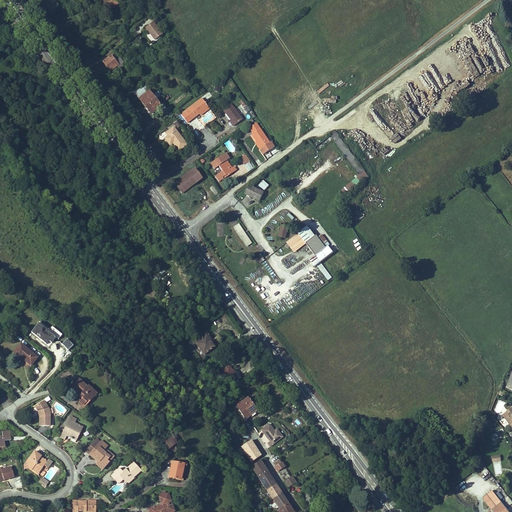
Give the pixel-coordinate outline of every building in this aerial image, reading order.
[(102,0),(110,10),(119,3),(117,0),(116,0),(115,1),(114,0),(102,0)] [(146,28),(155,40),(162,35),(153,23),(146,28)] [(474,55),(482,71),(488,68),(480,52),(474,55)] [(103,62),(110,71),(117,66),(119,69),(126,64),(120,57),(117,59),(115,56),(113,58),(111,55),(103,62)] [(473,84),(483,77),(475,65),(471,68),(472,70),(466,74),(473,84)] [(421,122),(427,119),(409,85),(403,88),(421,122)] [(134,94),(139,100),(149,92),(144,86),(134,94)] [(139,100),(151,115),(161,107),(149,92),(139,100)] [(208,107),(202,98),(181,114),(187,123),(199,114),(208,107)] [(243,108),(247,113),(250,110),(246,105),(242,100),(239,102),(243,107),(243,108)] [(235,125),(242,120),(231,104),(223,110),(231,120),(229,121),(233,126),(235,125)] [(208,107),(199,114),(200,115),(209,108),(208,107)] [(257,143),(261,149),(270,143),(256,123),(249,128),(253,133),(252,135),(257,143)] [(179,151),(187,145),(173,128),(166,133),(168,136),(165,139),(169,144),(172,142),(173,143),(179,151)] [(369,176),(335,131),(329,136),(332,140),(360,176),(364,180),(369,176)] [(318,151),(332,140),(329,136),(315,148),(318,151)] [(211,163),(215,168),(219,165),(223,171),(220,174),(224,179),(236,170),(234,167),(232,168),(226,160),(229,158),(226,154),(211,163)] [(246,155),(240,159),(244,165),(250,161),(246,155)] [(174,183),(182,193),(202,178),(195,168),(174,183)] [(344,196),(364,180),(360,176),(340,191),(344,196)] [(263,179),(258,185),(264,190),(269,185),(263,179)] [(260,201),(264,192),(249,186),(245,194),(260,201)] [(306,243),(315,236),(308,226),(287,242),(294,252),(306,243)] [(247,237),(241,227),(236,231),(242,240),(247,237)] [(333,253),(328,246),(330,245),(322,235),(317,239),(315,236),(306,243),(316,256),(310,260),(315,267),(333,253)] [(251,243),(247,237),(242,240),(246,246),(251,243)] [(69,325),(60,319),(58,322),(67,328),(69,325)] [(30,332),(46,343),(48,340),(51,342),(55,337),(58,339),(62,333),(51,326),(48,329),(38,322),(30,332)] [(215,347),(206,335),(195,343),(204,355),(215,347)] [(61,343),(67,350),(73,345),(67,338),(61,343)] [(37,358),(21,344),(13,353),(21,360),(23,358),(24,359),(23,359),(31,365),(37,358)] [(238,377),(229,366),(218,374),(227,385),(238,377)] [(87,387),(79,379),(71,387),(83,398),(78,403),(84,408),(89,403),(87,401),(94,394),(87,387)] [(99,395),(88,386),(87,387),(94,394),(87,401),(89,403),(90,404),(99,395)] [(256,411),(250,404),(251,403),(247,398),(245,399),(243,396),(236,401),(239,405),(236,406),(246,419),(250,415),(256,411)] [(50,414),(49,409),(44,401),(35,406),(38,412),(40,417),(40,426),(50,426),(50,414)] [(259,412),(252,402),(251,403),(250,404),(256,411),(250,415),(252,418),(259,412)] [(511,407),(503,415),(511,426),(511,407)] [(291,421),(296,428),(301,424),(296,417),(291,421)] [(70,418),(62,432),(67,435),(68,433),(70,435),(69,437),(70,438),(72,439),(76,441),(81,432),(77,430),(79,425),(74,422),(75,420),(70,418)] [(280,439),(274,431),(269,424),(261,430),(270,441),(268,443),(270,447),(280,439)] [(283,437),(277,429),(274,431),(280,439),(283,437)] [(11,440),(9,430),(2,432),(3,437),(3,436),(4,441),(11,440)] [(175,444),(173,435),(163,442),(169,449),(175,444)] [(97,439),(87,449),(90,453),(99,461),(98,462),(104,468),(112,459),(106,453),(103,451),(107,446),(101,441),(100,442),(97,439)] [(261,456),(251,440),(242,446),(252,462),(261,456)] [(99,461),(90,453),(87,449),(86,451),(98,462),(99,461)] [(42,464),(46,464),(45,459),(42,460),(40,458),(41,456),(34,451),(30,458),(29,458),(24,465),(24,468),(27,468),(29,469),(31,470),(32,470),(35,472),(37,469),(40,471),(43,467),(41,466),(42,464)] [(491,456),(493,462),(501,460),(500,454),(491,456)] [(48,468),(52,462),(48,460),(46,464),(42,464),(48,468)] [(277,486),(267,471),(265,473),(264,472),(263,474),(260,469),(264,466),(260,461),(252,466),(273,499),(281,493),(279,490),(274,492),(272,489),(277,486)] [(285,467),(282,462),(281,463),(280,461),(274,464),(275,466),(275,467),(278,471),(285,467)] [(133,477),(141,470),(134,462),(128,468),(129,470),(127,471),(126,469),(125,469),(122,471),(119,468),(116,471),(123,480),(127,484),(134,478),(133,477)] [(181,480),(184,464),(172,462),(169,477),(181,480)] [(14,477),(11,466),(1,470),(0,468),(0,467),(0,479),(4,478),(4,480),(14,477)] [(123,480),(116,471),(111,476),(115,481),(116,480),(119,483),(123,480)] [(44,487),(48,482),(42,476),(37,482),(44,487)] [(296,482),(292,476),(285,481),(288,486),(296,482)] [(313,503),(307,492),(305,489),(300,492),(308,506),(313,503)] [(509,511),(492,490),(483,498),(483,500),(491,510),(489,511),(509,511)] [(171,511),(174,511),(168,494),(166,495),(165,492),(160,494),(161,496),(158,497),(160,501),(161,500),(162,504),(149,509),(149,511),(171,511)] [(288,504),(281,493),(273,499),(280,510),(288,504)] [(96,509),(96,500),(86,500),(86,501),(73,500),(72,511),(77,511),(78,511),(86,511),(86,509),(96,509)]
